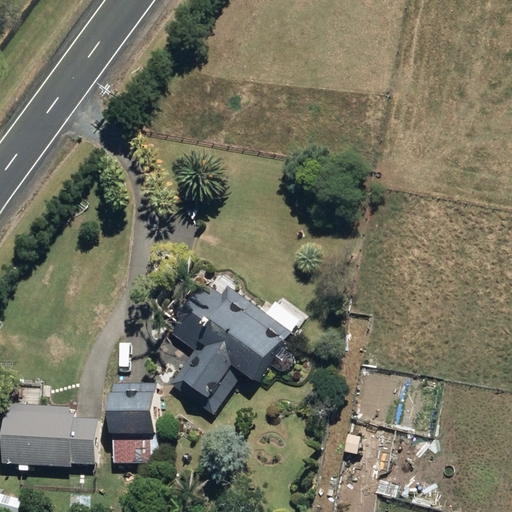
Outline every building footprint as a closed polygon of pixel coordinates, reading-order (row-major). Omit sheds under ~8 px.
[(290,347),(208,292),(180,334),(204,350),(182,383),(219,407),(244,371),(265,385),(290,347)] [(176,387),(125,386),(124,432),(175,433),(176,387)] [(13,406),(11,462),(105,463),(106,424),(94,424),(93,407),(13,406)] [(168,437),(122,437),(121,462),(168,462),(168,437)] [(0,497),(0,511),(22,511),(24,502),(0,497)]
